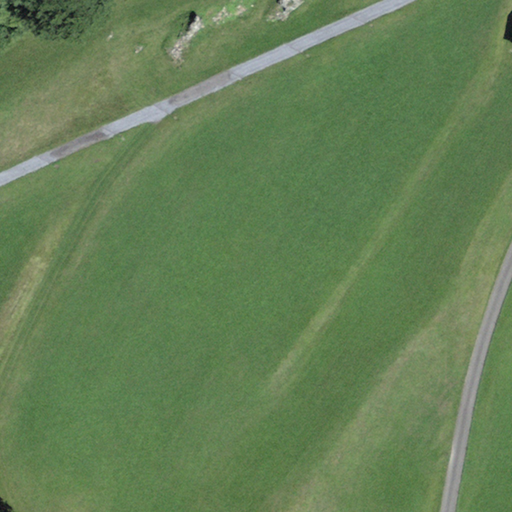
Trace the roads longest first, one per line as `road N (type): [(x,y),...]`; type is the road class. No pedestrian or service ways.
road 1 (track): [(386,0),(0,186)]
road 2 (track): [(447,511),(495,305),(511,267)]
